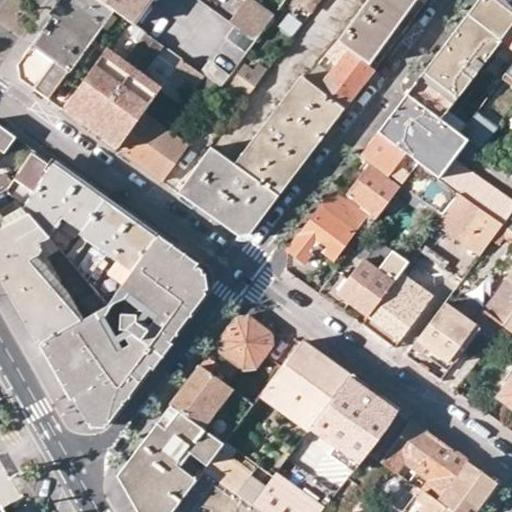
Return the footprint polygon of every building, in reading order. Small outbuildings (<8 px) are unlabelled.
[(21,78),(48,98),(99,25),(111,8),(99,0),(64,0),(62,4),(57,1),(49,13),(53,16),(18,64),(21,78)] [(99,0),(111,8),(127,19),(133,24),(150,0),(99,0)] [(265,9),(252,0),(245,0),(231,22),(236,27),(256,41),(274,15),(265,9)] [(280,7),(271,0),(265,9),(274,15),(280,7)] [(366,0),(338,39),(345,44),(369,62),(414,0),(366,0)] [(414,0),(369,62),(375,68),(426,0),(414,0)] [(511,25),(511,0),(478,0),(466,16),(470,19),(463,27),(460,24),(457,28),(491,53),(511,25)] [(111,8),(99,25),(115,36),(127,19),(111,8)] [(466,16),(460,24),(463,27),(470,19),(466,16)] [(511,47),(511,25),(491,53),(486,60),(497,67),(511,47)] [(247,52),(256,41),(236,27),(228,38),(247,52)] [(486,60),(491,53),(457,28),(407,94),(440,119),(447,110),(486,60)] [(332,61),(336,65),(328,75),(318,89),(344,109),(373,70),(375,68),(369,62),(345,44),(332,61)] [(107,47),(63,108),(85,124),(92,114),(103,122),(96,132),(118,148),(144,112),(161,88),(162,87),(107,47)] [(161,88),(183,104),(196,86),(204,75),(202,73),(182,59),(162,87),(161,88)] [(204,75),(221,87),(231,74),(211,61),(202,73),(204,75)] [(254,72),(244,66),(226,92),(242,103),(266,70),(259,65),(254,72)] [(328,75),(317,67),(306,80),(318,89),(328,75)] [(213,99),(221,87),(204,75),(196,86),(213,99)] [(306,80),(301,76),(234,164),(211,147),(179,192),(199,206),(203,201),(229,220),(225,225),(239,235),(252,232),(344,109),(318,89),(306,80)] [(407,94),(378,132),(418,162),(439,177),(453,159),(468,140),(461,134),(447,124),(440,119),(407,94)] [(454,116),(447,110),(440,119),(447,124),(454,116)] [(144,112),(118,148),(163,180),(174,165),(189,144),(144,112)] [(498,127),(478,112),(461,134),(468,140),(481,150),(498,127)] [(92,114),(85,124),(96,132),(103,122),(92,114)] [(16,136),(0,124),(0,151),(3,153),(16,136)] [(365,162),(368,164),(400,186),(418,162),(378,132),(360,154),(367,159),(365,162)] [(32,147),(6,189),(107,304),(155,236),(32,147)] [(439,178),(460,193),(503,225),(511,212),(511,202),(453,159),(439,177),(439,178)] [(437,223),(460,193),(439,178),(439,177),(418,162),(400,186),(433,210),(425,222),(434,228),(437,223)] [(369,211),(376,216),(400,186),(368,164),(346,194),(369,211)] [(107,304),(6,189),(0,192),(0,267),(41,340),(42,341),(107,304)] [(312,251),(321,249),(334,258),(356,229),(366,216),(333,191),(288,250),(304,262),(312,251)] [(460,193),(437,223),(481,255),(492,240),(503,225),(460,193)] [(225,225),(229,220),(203,201),(199,206),(225,225)] [(356,229),(363,234),(376,216),(369,211),(366,216),(356,229)] [(511,212),(503,225),(511,230),(511,212)] [(504,236),(511,242),(511,271),(480,315),(491,323),(494,319),(503,326),(511,313),(511,230),(503,225),(492,240),(498,244),(504,236)] [(155,236),(107,304),(42,341),(88,422),(107,423),(167,344),(204,294),(200,269),(155,236)] [(422,252),(425,254),(444,268),(449,262),(427,245),(422,252)] [(399,275),(394,282),(368,317),(399,340),(433,295),(408,276),(425,254),(422,252),(418,249),(409,262),(399,275)] [(409,262),(401,256),(391,270),(399,275),(409,262)] [(386,276),(362,259),(337,293),(368,317),(394,282),(386,276)] [(394,282),(399,275),(391,270),(386,276),(394,282)] [(429,346),(452,363),(481,325),(457,307),(455,311),(444,304),(412,347),(422,354),(429,346)] [(511,313),(503,326),(511,332),(511,313)] [(244,369),(254,368),(272,344),(270,333),(247,316),(236,317),(219,341),(220,352),(244,369)] [(260,394),(309,429),(348,376),(300,341),(260,394)] [(429,346),(422,354),(446,372),(452,363),(429,346)] [(207,357),(199,366),(210,374),(218,364),(207,356),(207,357)] [(170,406),(202,429),(232,388),(210,374),(199,366),(170,406)] [(398,411),(348,376),(309,429),(357,465),(367,452),(398,411)] [(511,376),(496,397),(511,408),(511,376)] [(202,429),(170,406),(118,474),(136,486),(130,495),(148,507),(144,511),(170,511),(194,480),(175,465),(186,450),(206,464),(217,450),(222,444),(202,429)] [(411,421),(398,411),(367,452),(380,461),(411,421)] [(404,462),(420,474),(442,443),(411,421),(380,461),(385,465),(396,472),(404,462)] [(437,501),(466,461),(442,443),(420,474),(429,480),(421,490),(437,501)] [(206,464),(203,469),(252,504),(258,497),(253,493),(255,490),(251,487),(249,490),(244,486),(250,476),(217,450),(206,464)] [(473,511),(496,482),(466,461),(437,501),(452,511),(473,511)] [(262,511),(252,504),(203,469),(194,480),(170,511),(195,511),(200,506),(219,511),(218,511),(262,511)] [(320,511),(323,509),(274,475),(258,497),(252,504),(262,511),(320,511)] [(452,511),(437,501),(421,490),(415,500),(423,505),(429,509),(426,511),(452,511)] [(372,511),(358,501),(350,511),(372,511)]
